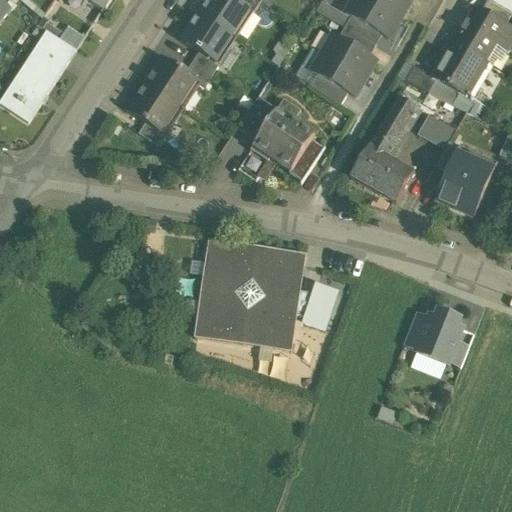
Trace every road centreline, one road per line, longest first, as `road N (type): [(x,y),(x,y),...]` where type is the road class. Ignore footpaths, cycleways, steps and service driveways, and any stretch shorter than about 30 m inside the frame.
road 1 (residential): [(29,180),(307,220)]
road 2 (residential): [(307,220),(433,0)]
road 3 (tertiary): [(29,180),(157,0)]
road 4 (residential): [(307,220),(511,287)]
